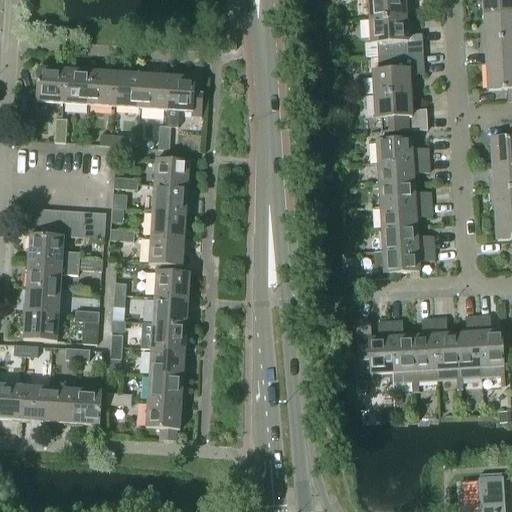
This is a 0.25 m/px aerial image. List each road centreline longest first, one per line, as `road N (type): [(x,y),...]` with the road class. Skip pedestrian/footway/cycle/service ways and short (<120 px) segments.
road 1 (tertiary): [(308,511),(271,199)]
road 2 (tertiary): [(271,199),(260,306),(272,511)]
road 3 (residential): [(471,292),(455,0)]
road 4 (tertiary): [(262,0),(271,199)]
road 5 (residential): [(1,193),(13,0)]
